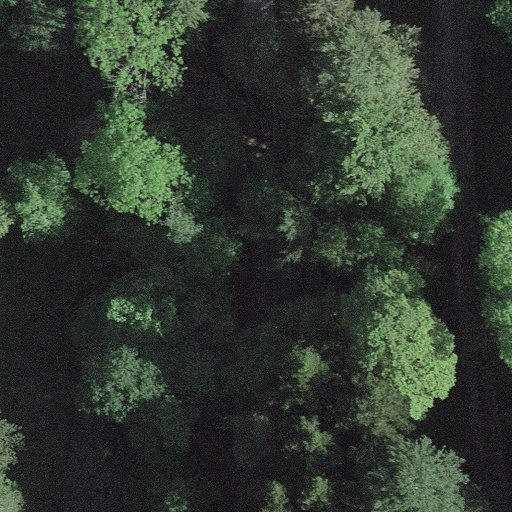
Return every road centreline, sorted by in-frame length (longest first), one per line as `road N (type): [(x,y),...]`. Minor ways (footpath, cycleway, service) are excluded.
road 1 (track): [(466,511),(428,161),(425,0)]
road 2 (track): [(216,511),(219,219),(245,0)]
